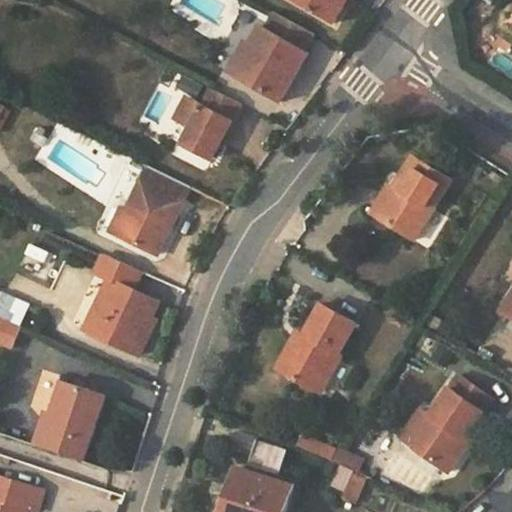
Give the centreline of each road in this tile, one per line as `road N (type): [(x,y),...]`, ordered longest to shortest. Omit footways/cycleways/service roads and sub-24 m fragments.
road 1 (residential): [(142,511),(237,246),(392,40)]
road 2 (residential): [(392,40),(511,121)]
